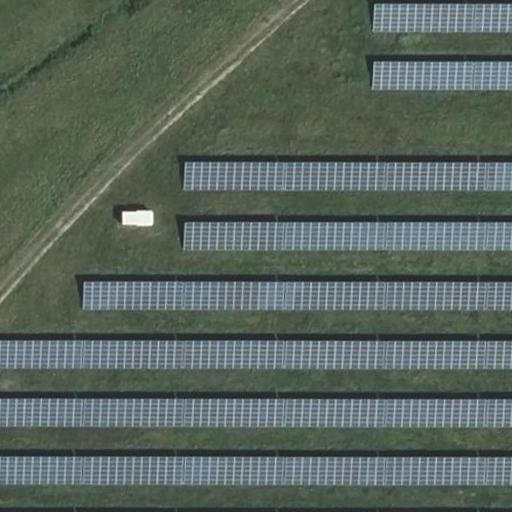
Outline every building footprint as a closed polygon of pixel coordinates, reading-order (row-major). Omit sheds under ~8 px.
[(511,158),(181,156),(180,186),(511,188),(511,158)] [(116,208),(116,225),(149,225),(149,208),(116,208)] [(511,217),(180,216),(180,246),(511,247),(511,217)] [(511,337),(0,334),(0,364),(511,367),(511,337)] [(511,395),(0,391),(0,422),(511,425),(511,395)] [(511,453),(0,448),(0,478),(511,483),(511,453)]
